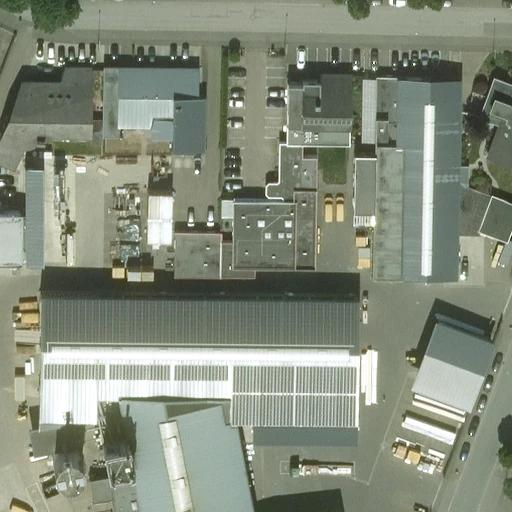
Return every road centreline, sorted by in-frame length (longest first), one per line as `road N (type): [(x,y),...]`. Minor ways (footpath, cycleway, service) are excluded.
road 1 (residential): [(19,0),(106,20),(511,25)]
road 2 (residential): [(457,511),(511,369)]
